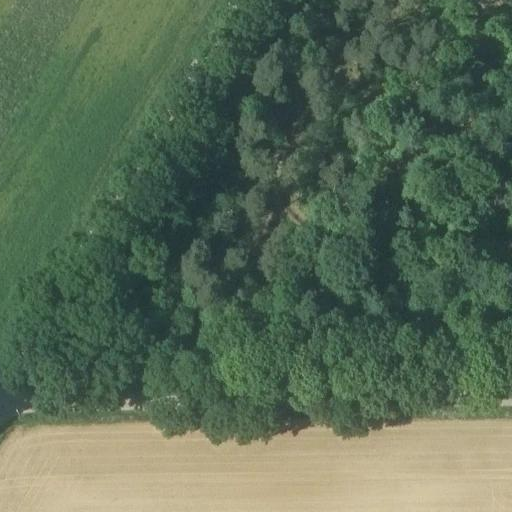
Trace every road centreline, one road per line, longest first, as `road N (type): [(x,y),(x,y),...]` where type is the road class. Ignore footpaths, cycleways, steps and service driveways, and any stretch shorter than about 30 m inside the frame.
road 1 (unclassified): [(511,396),(0,409)]
road 2 (track): [(0,400),(236,0)]
